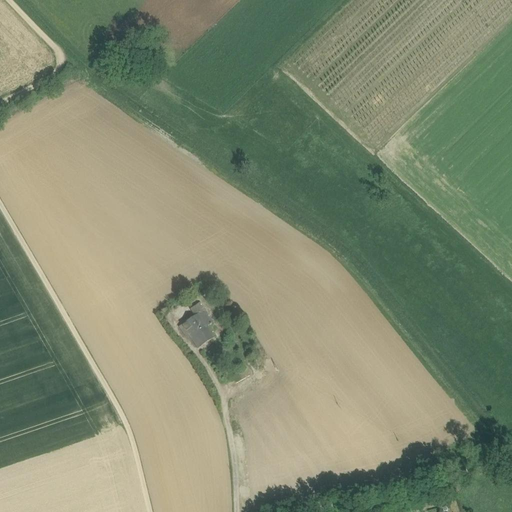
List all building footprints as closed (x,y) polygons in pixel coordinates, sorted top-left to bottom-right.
[(220,297),(200,304),(205,310),(213,322),(217,329),(234,318),(220,297)] [(190,310),(194,317),(205,310),(200,304),(190,310)] [(194,317),(178,327),(185,338),(189,336),(197,349),(215,337),(208,326),(213,322),(205,310),(194,317)] [(258,359),(248,365),(262,389),(273,383),(258,359)] [(246,369),(232,376),(239,389),(253,382),(246,369)]
